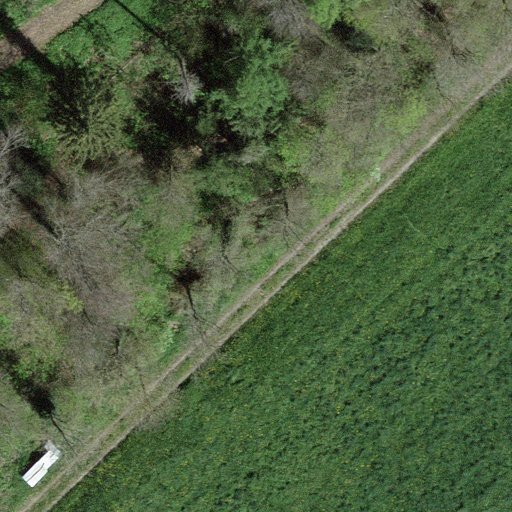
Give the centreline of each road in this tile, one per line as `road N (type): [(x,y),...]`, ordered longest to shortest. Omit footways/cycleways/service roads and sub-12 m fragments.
road 1 (track): [(511,46),(38,511)]
road 2 (track): [(0,88),(94,0)]
